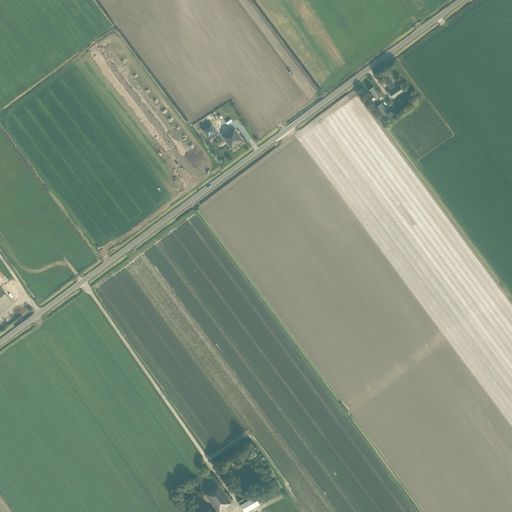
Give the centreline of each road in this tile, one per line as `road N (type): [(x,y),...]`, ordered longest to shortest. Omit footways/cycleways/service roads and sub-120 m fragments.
road 1 (tertiary): [(0,343),(461,0)]
road 2 (unknown): [(82,281),(211,466)]
